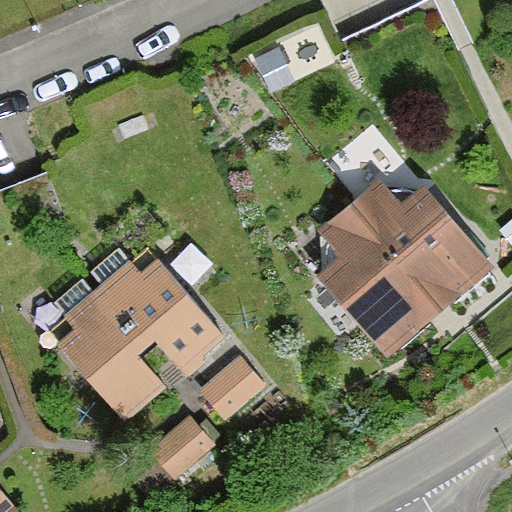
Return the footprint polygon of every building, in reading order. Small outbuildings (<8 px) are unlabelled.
[(431,177),(409,196),(387,169),(312,229),(336,260),(304,288),(380,374),(507,263),(431,177)] [(131,424),(230,334),(143,240),(44,331),(131,424)] [(236,427),(277,389),(245,354),(204,392),(236,427)] [(180,490),(227,452),(197,414),(149,452),(180,490)] [(0,511),(24,511),(25,511),(0,479),(0,511)]
